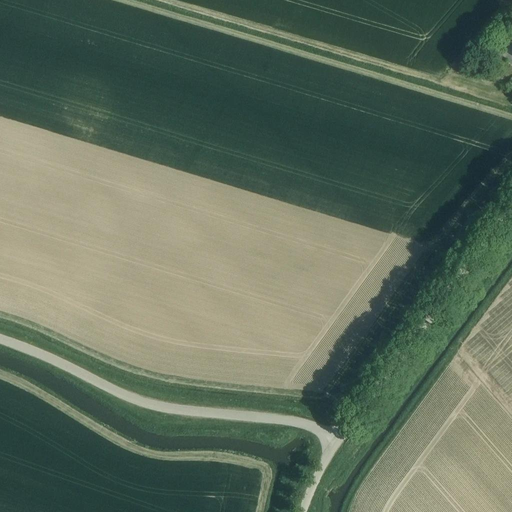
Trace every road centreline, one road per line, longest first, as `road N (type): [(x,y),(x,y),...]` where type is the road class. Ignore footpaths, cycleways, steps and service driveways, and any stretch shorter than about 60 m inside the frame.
road 1 (unclassified): [(335,442),(288,420),(145,405),(0,338)]
road 2 (unclassified): [(335,442),(511,211)]
